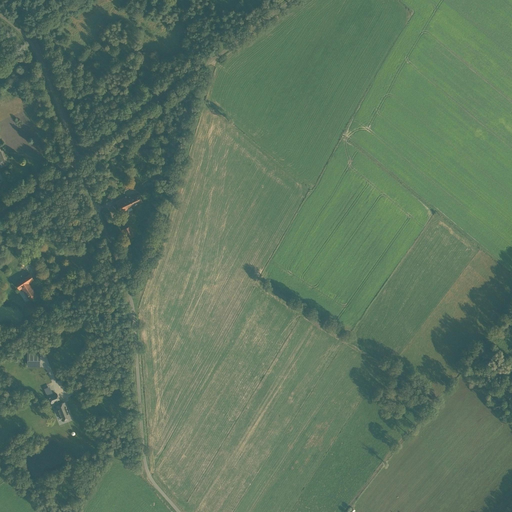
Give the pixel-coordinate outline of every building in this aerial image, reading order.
[(126,196),(115,201),(119,209),(118,210),(119,210),(120,213),(143,202),(139,194),(128,199),(126,196)] [(125,228),(120,230),(125,240),(130,238),(125,228)] [(30,274),(16,284),(19,289),(21,288),(30,301),(37,296),(29,283),(34,280),(30,274)] [(40,355),(27,355),(27,365),(40,365),(40,355)] [(51,403),(54,402),(62,421),(66,419),(70,417),(64,402),(60,404),(59,401),(60,400),(57,393),(49,396),(51,403)]
